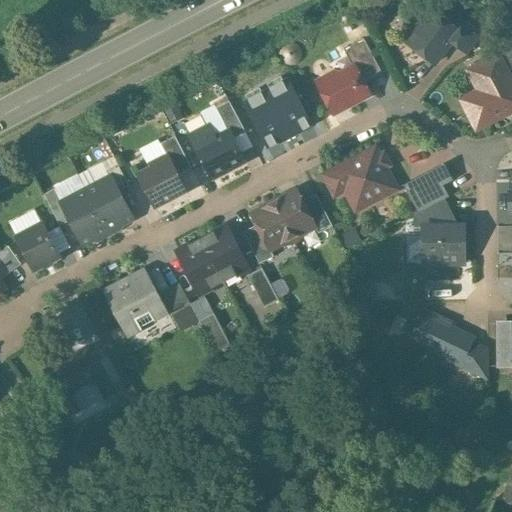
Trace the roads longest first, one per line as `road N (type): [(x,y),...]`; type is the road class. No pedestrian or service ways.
road 1 (residential): [(481,155),(401,108),(49,291),(5,330)]
road 2 (primary): [(0,113),(219,0)]
road 3 (residential): [(481,155),(487,304)]
